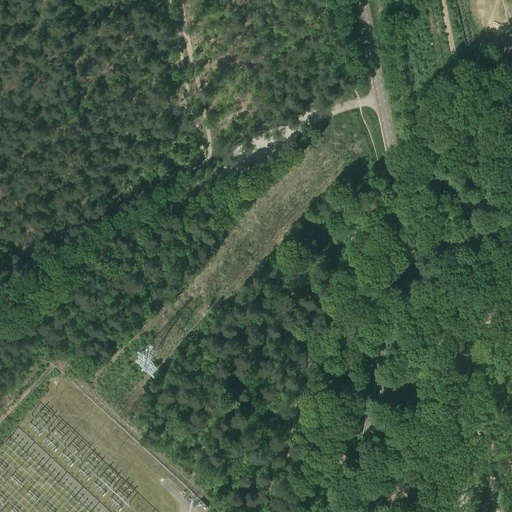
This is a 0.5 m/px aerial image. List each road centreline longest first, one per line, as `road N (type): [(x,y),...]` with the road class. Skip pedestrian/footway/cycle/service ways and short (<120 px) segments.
road 1 (secondary): [(350,511),(408,247),(361,0)]
road 2 (track): [(0,299),(213,175),(179,0)]
road 3 (track): [(442,0),(503,262)]
road 4 (track): [(213,175),(329,111),(381,96)]
road 5 (unknown): [(457,332),(496,511)]
